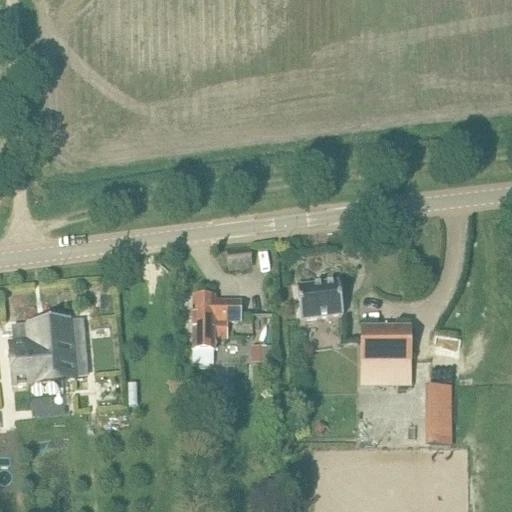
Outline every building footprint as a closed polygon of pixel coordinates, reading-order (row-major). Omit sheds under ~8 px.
[(226,251),(228,270),(250,268),(248,249),(226,251)] [(343,317),(341,303),(338,284),(297,289),(301,323),(343,317)] [(239,324),(239,322),(240,302),(215,302),(215,298),(192,298),(192,350),(216,350),(216,324),(239,324)] [(74,378),(86,377),(82,323),(70,324),(70,320),(26,325),(26,327),(12,329),(14,346),(8,346),(12,388),(74,382),(74,378)] [(410,329),(361,329),(361,349),(361,365),(361,364),(374,364),(374,387),(404,387),(410,387),(410,329)] [(272,348),(252,348),(252,364),(272,364),(272,348)] [(425,449),(451,448),(450,387),(424,388),(425,449)]
